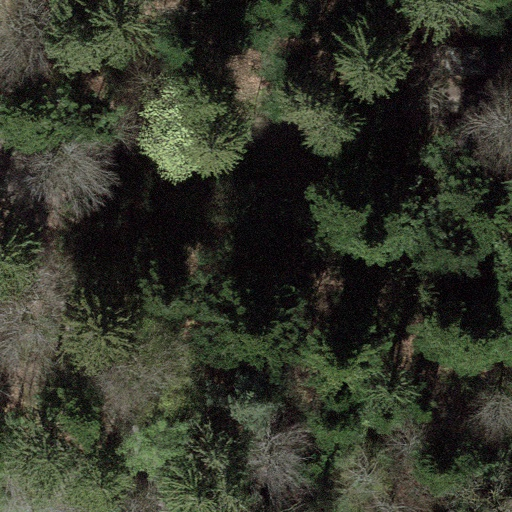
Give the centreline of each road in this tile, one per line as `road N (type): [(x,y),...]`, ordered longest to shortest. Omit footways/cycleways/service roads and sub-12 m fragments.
road 1 (track): [(511,125),(11,154)]
road 2 (track): [(165,511),(105,330),(11,154)]
road 3 (track): [(11,154),(1,0)]
